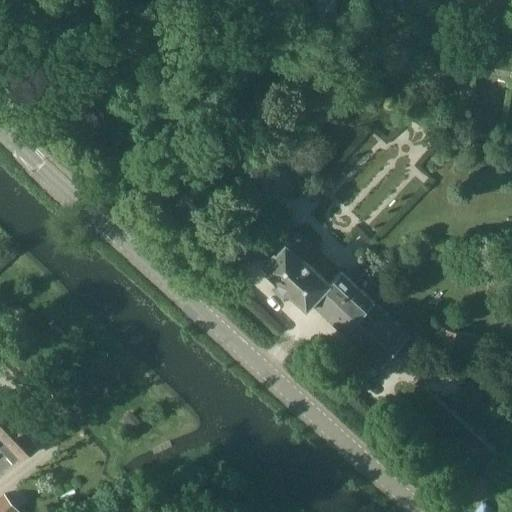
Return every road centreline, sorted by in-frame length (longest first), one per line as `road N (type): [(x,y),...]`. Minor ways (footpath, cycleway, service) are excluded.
road 1 (tertiary): [(423,511),(0,127)]
road 2 (track): [(0,374),(53,436),(0,487)]
